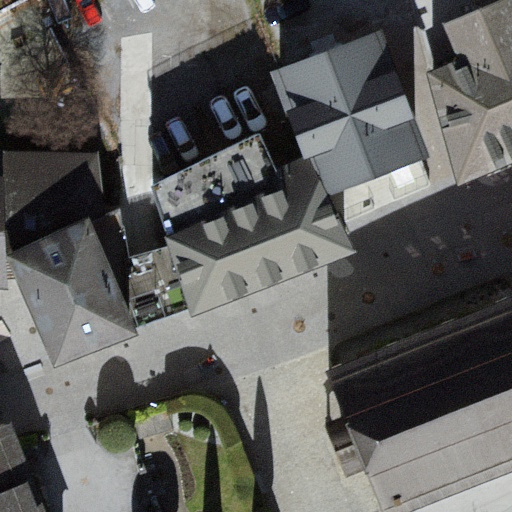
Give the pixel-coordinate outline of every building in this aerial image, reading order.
[(465,68),(431,76),(459,189),(511,168),(511,1),(449,28),(465,68)] [(379,35),(273,78),(305,158),(326,197),(423,157),(379,35)] [(256,138),(151,190),(197,316),(353,255),(326,197),(305,158),(273,174),(256,138)] [(94,156),(4,152),(3,184),(7,261),(86,226),(108,218),(94,156)] [(135,335),(86,226),(7,261),(56,371),(135,335)] [(511,303),(331,377),(386,511),(399,511),(511,467),(511,303)] [(40,511),(13,432),(0,435),(0,511),(40,511)]
